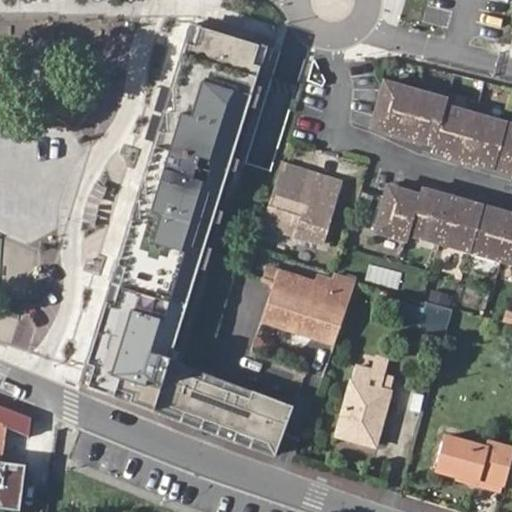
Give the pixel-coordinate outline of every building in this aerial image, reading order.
[(273,48),(191,23),(81,383),(163,413),(166,405),(178,410),(190,376),(173,370),(273,48)] [(452,100),(389,83),(377,127),(397,132),(395,141),(418,147),(420,139),(439,145),(437,152),(456,158),(455,161),(478,168),(479,164),(511,173),(511,124),(450,107),(452,100)] [(341,181),(282,164),(263,229),(322,245),(341,181)] [(389,184),(377,226),(410,236),(413,229),(511,259),(511,209),(507,208),(506,212),(467,201),(468,198),(445,191),(443,195),(420,189),(419,195),(399,190),(400,187),(389,184)] [(264,324),(333,347),(357,279),(312,266),(309,277),(282,269),(264,324)] [(367,281),(401,283),(402,268),(368,266),(367,281)] [(421,328),(446,334),(453,309),(428,302),(421,328)] [(336,434),(374,446),(389,391),(380,387),(383,376),(354,368),(336,434)] [(166,405),(163,413),(274,455),(290,413),(190,376),(178,410),(166,405)] [(29,419),(0,407),(0,509),(19,511),(25,462),(1,460),(5,429),(27,438),(29,419)] [(436,468),(476,479),(478,473),(500,480),(510,446),(488,440),(486,447),(446,436),(436,468)] [(478,473),(476,479),(499,485),(500,480),(478,473)]
